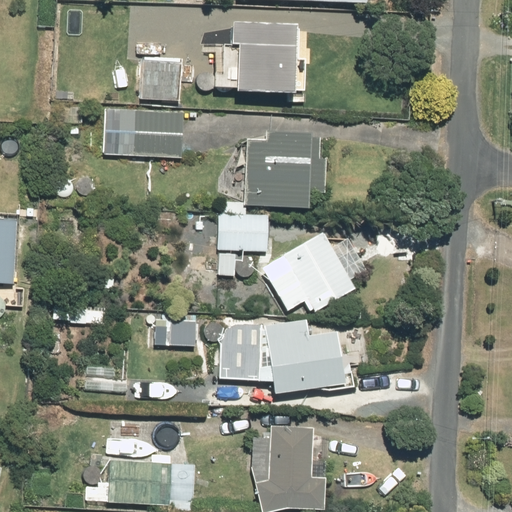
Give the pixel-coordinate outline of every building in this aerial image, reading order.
[(120,5),(106,4),(105,20),(120,21),(120,5)] [(239,35),(236,83),(296,84),(298,16),(232,14),(232,35),(239,35)] [(120,86),(120,96),(179,99),(181,58),(140,56),(140,59),(116,58),(114,86),(120,86)] [(82,127),(83,108),(56,106),(54,125),(82,127)] [(134,107),(132,153),(181,155),(183,109),(134,107)] [(244,201),(308,203),(309,187),(324,188),(326,156),(318,156),(320,135),(312,135),(312,130),(265,127),(265,137),(247,136),(246,167),(231,166),(231,182),(245,182),(244,201)] [(201,234),(217,234),(216,247),(267,249),(268,214),(241,213),(241,203),(218,202),(218,212),(201,211),(201,234)] [(0,217),(0,278),(11,279),(15,218),(0,217)] [(355,284),(323,229),(283,252),(291,266),(271,277),(288,307),(303,297),(309,307),(313,305),(315,308),(355,284)] [(218,251),(218,272),(234,273),(235,251),(218,251)] [(191,253),(191,268),(206,269),(207,253),(191,253)] [(308,316),(266,321),(273,387),(344,379),(338,328),(310,331),(308,316)] [(216,343),(218,343),(216,379),(258,381),(260,357),(254,357),(255,324),(205,323),(204,324),(204,325),(203,325),(203,326),(202,327),(202,328),(201,329),(201,330),(201,331),(201,332),(201,333),(201,334),(201,335),(202,336),(202,337),(202,338),(203,338),(203,339),(204,340),(205,341),(206,342),(207,342),(208,343),(209,343),(210,344),(211,344),(212,344),(213,344),(214,344),(215,344),(216,343)] [(198,377),(196,365),(187,366),(187,369),(184,370),(186,379),(198,377)] [(269,476),(254,479),(263,510),(287,503),(324,505),(325,475),(309,474),(312,424),(270,422),(269,476)] [(89,452),(89,464),(100,464),(101,453),(89,452)] [(109,456),(107,499),(168,502),(171,459),(109,456)]
